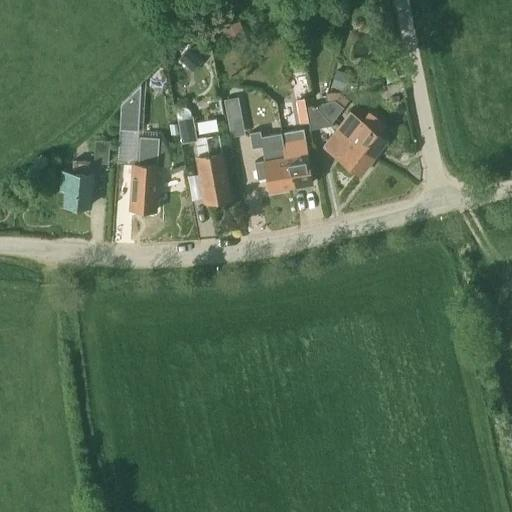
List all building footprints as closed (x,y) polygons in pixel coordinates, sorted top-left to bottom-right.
[(240,18),(222,25),(229,44),(247,37),(240,18)] [(187,47),(178,58),(189,68),(198,57),(192,51),(189,48),(187,47)] [(336,72),(332,85),(346,90),(350,77),(336,72)] [(120,127),(120,129),(139,130),(139,118),(141,83),(121,103),(120,127)] [(239,93),(225,96),(228,113),(242,111),(239,93)] [(332,125),(334,125),(332,123),(344,107),(334,100),(324,103),(329,121),(332,125)] [(311,129),(332,125),(329,121),(324,103),(307,107),(311,129)] [(389,124),(371,111),(363,122),(350,112),(337,129),(374,157),(387,140),(380,135),(389,124)] [(197,140),(193,116),(178,119),(178,120),(180,130),(182,143),(194,141),(197,156),(205,201),(231,196),(219,134),(206,136),(206,138),(197,140)] [(216,118),(197,120),(198,131),(218,129),(216,118)] [(361,174),(374,157),(337,129),(324,146),(361,174)] [(260,132),(251,133),(253,146),(262,145),(265,160),(256,162),(259,178),(268,177),(270,190),(291,187),(283,141),(282,132),(261,136),(260,132)] [(132,164),(130,208),(157,210),(160,165),(158,165),(160,135),(140,134),(138,164),(133,163),(132,164)] [(304,137),(283,141),(291,187),(312,183),(304,137)] [(109,163),(110,141),(95,140),(94,162),(109,163)] [(63,172),(62,190),(66,190),(65,204),(91,206),(93,174),(90,173),(89,173),(72,172),(63,172)]
